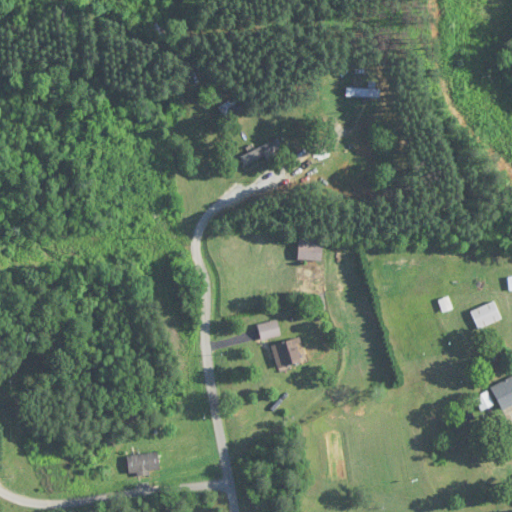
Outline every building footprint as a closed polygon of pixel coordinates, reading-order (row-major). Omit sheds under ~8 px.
[(380,88),(346,88),(346,98),(380,98),(380,88)] [(239,158),(243,166),(282,147),(278,139),(239,158)] [(322,237),(298,237),(298,260),(322,260),(322,237)] [(309,312),(326,310),(324,294),(307,297),(309,312)] [(470,312),(478,330),(502,320),(494,302),(470,312)] [(258,325),(260,340),(280,337),(278,322),(258,325)] [(295,339),(271,347),(278,370),(303,362),(295,339)] [(511,404),(511,377),(491,385),(501,409),(511,404)] [(127,456),(129,476),(160,473),(159,453),(127,456)]
